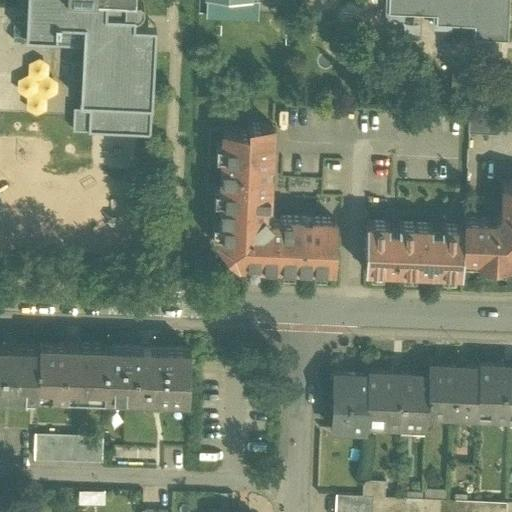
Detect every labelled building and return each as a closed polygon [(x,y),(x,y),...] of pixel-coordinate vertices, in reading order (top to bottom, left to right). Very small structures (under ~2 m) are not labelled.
[(26,0),(25,42),(82,45),(80,106),(79,107),(89,108),(88,129),(103,130),(135,132),(150,132),(154,53),(138,53),(139,37),(132,37),(133,16),(136,17),(139,16),(141,15),(143,12),(144,10),(144,8),(143,4),(141,2),(139,1),(138,0),(26,0)] [(387,0),(387,17),(402,17),(402,11),(417,12),(417,7),(435,8),(434,26),(449,27),(450,22),(474,24),(473,42),(488,42),(488,37),(506,38),(508,0),(387,0)] [(477,73),(452,72),(451,86),(476,87),(477,73)] [(89,108),(79,107),(80,106),(74,106),(72,129),(88,129),(89,108)] [(500,114),(469,113),(468,133),(499,134),(500,114)] [(220,205),(264,211),(265,204),(269,204),(270,172),(268,172),(269,162),(270,162),(272,125),(248,123),(248,131),(224,130),(220,205)] [(511,182),(502,182),(500,212),(494,218),(464,217),(464,225),(462,257),(477,257),(477,261),(511,262),(511,258),(511,182)] [(264,211),(220,205),(219,239),(218,240),(218,241),(238,263),(240,263),(240,262),(270,264),(272,220),(264,211)] [(272,220),(270,264),(332,267),(334,218),(311,217),(311,219),(302,219),(302,217),(279,216),(279,220),(272,220)] [(412,271),(415,223),(366,221),(364,268),(412,271)] [(415,223),(412,271),(462,273),(462,257),(464,225),(415,223)] [(107,344),(39,341),(38,345),(37,393),(105,396),(107,344)] [(38,345),(0,343),(0,393),(37,395),(37,393),(38,345)] [(145,398),(147,346),(107,344),(105,396),(145,398)] [(147,346),(145,398),(188,400),(190,347),(147,346)] [(511,385),(511,365),(478,363),(478,366),(479,366),(477,414),(511,416),(511,385)] [(454,365),(428,364),(428,375),(427,412),(452,413),(454,365)] [(478,366),(454,365),(452,413),(477,414),(479,366),(478,366)] [(402,372),(368,371),(367,374),(368,374),(365,421),(366,421),(399,423),(401,373),(402,373),(402,372)] [(367,374),(333,372),(330,427),(366,428),(366,421),(365,421),(368,374),(367,374)] [(402,373),(401,373),(399,423),(426,424),(427,412),(428,375),(402,373)] [(60,433),(35,432),(34,458),(59,459),(60,433)] [(103,435),(66,433),(65,460),(102,461),(103,435)] [(405,511),(406,497),(384,496),(385,480),(363,479),(362,495),(371,495),(370,511),(405,511)] [(362,495),(336,493),(334,511),(370,511),(371,495),(362,495)] [(421,511),(422,498),(406,497),(405,511),(421,511)] [(438,511),(439,498),(422,498),(421,511),(438,511)] [(455,511),(456,499),(439,498),(438,511),(455,511)] [(505,511),(506,502),(456,499),(455,511),(505,511)]
